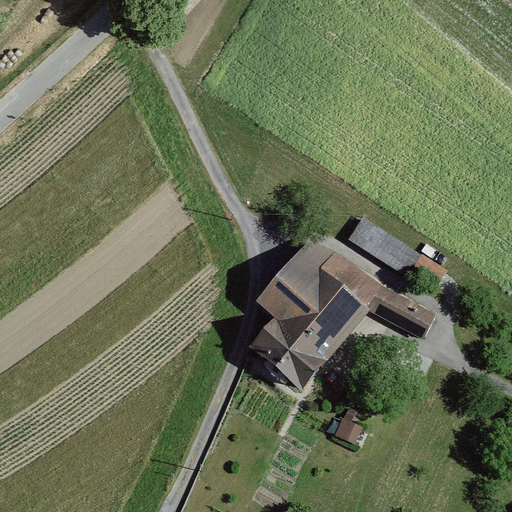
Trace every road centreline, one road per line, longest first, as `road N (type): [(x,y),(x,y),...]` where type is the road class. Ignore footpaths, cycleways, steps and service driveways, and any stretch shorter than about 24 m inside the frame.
road 1 (track): [(130,0),(242,218),(255,275),(249,328),(170,511)]
road 2 (track): [(242,218),(325,242),(444,313),(455,359),(482,376)]
road 3 (unclassified): [(0,112),(129,0)]
